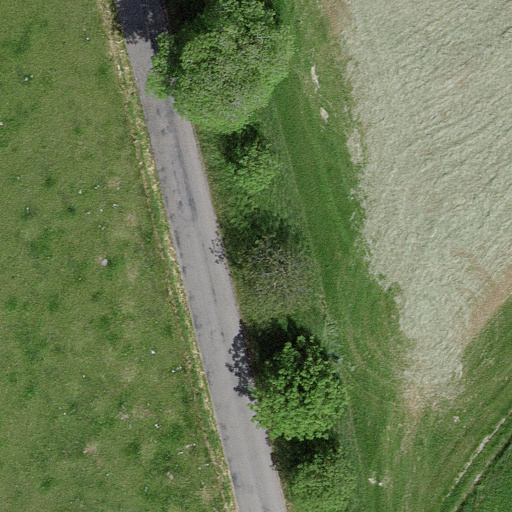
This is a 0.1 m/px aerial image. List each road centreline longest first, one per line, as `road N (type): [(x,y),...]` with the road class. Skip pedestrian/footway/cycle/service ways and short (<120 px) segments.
road 1 (unclassified): [(267,511),(139,0)]
road 2 (track): [(432,511),(450,466),(511,403)]
